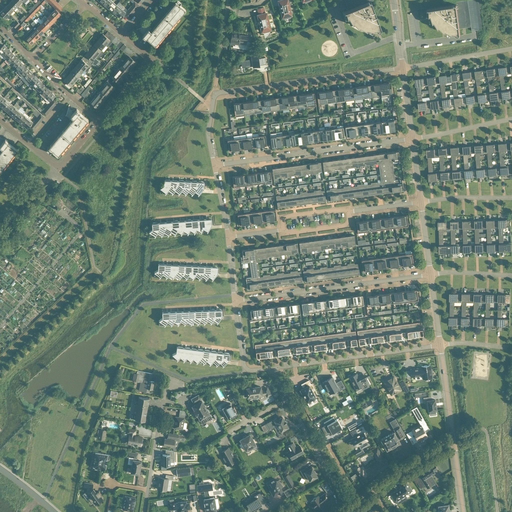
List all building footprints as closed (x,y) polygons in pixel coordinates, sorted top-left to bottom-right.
[(18,6),(12,0),(8,4),(14,10),(17,7),(19,10),(21,8),(18,6)] [(279,1),(283,17),(284,17),(284,19),(291,17),(290,15),(291,15),(287,0),(279,0),(280,1),(279,1)] [(373,1),(373,0),(339,0),(340,1),(341,0),(344,0),(347,8),(348,10),(371,2),(373,1)] [(471,0),(455,2),(456,5),(459,29),(471,27),(472,31),(477,30),(480,30),(484,29),(479,0),(471,0)] [(112,11),(117,5),(112,1),(107,7),(112,11)] [(155,46),(185,10),(176,2),(176,3),(149,35),(148,34),(150,31),(149,30),(151,28),(147,24),(146,25),(145,25),(136,29),(136,30),(139,28),(140,30),(139,31),(140,32),(141,32),(142,36),(144,38),(147,36),(148,37),(146,38),(155,46)] [(381,30),(371,2),(348,10),(344,12),(345,12),(347,18),(348,18),(349,17),(352,24),(353,23),(354,23),(359,28),(359,27),(360,26),(366,30),(367,29),(374,30),(374,29),(381,29),(381,30)] [(14,10),(8,4),(4,8),(10,14),(14,10)] [(116,15),(121,9),(117,5),(112,11),(116,15)] [(456,5),(428,9),(429,9),(430,15),(431,15),(433,22),(434,22),(435,21),(439,28),(439,27),(440,27),(445,31),(446,31),(445,31),(446,30),(453,34),(453,33),(453,32),(460,34),(460,35),(460,34),(459,29),(456,5)] [(265,13),(264,7),(257,9),(259,15),(258,15),(262,32),(263,31),(263,33),(270,32),(269,30),(270,29),(266,13),(265,13)] [(6,19),(10,14),(4,8),(0,13),(6,19)] [(61,15),(59,12),(57,10),(56,9),(51,13),(57,19),(61,15)] [(126,13),(126,12),(121,9),(116,15),(121,19),(124,16),(125,13),(126,13)] [(57,19),(51,13),(49,16),(47,13),(45,15),(53,23),(57,19)] [(53,23),(45,15),(43,17),(45,19),(43,22),(49,27),(53,23)] [(49,27),(43,22),(41,24),(38,22),(36,24),(44,31),(49,27)] [(44,31),(36,24),(32,28),(40,36),(44,31)] [(40,36),(32,28),(28,32),(36,40),(40,36)] [(36,40),(28,32),(24,37),(26,39),(31,44),(36,40)] [(111,40),(110,39),(107,37),(105,35),(103,34),(98,39),(106,46),(110,41),(111,40)] [(106,46),(98,39),(94,45),(101,51),(106,46)] [(231,41),(230,44),(233,45),(233,47),(246,49),(246,48),(250,49),(251,43),(247,42),(247,41),(231,39),(231,41)] [(2,55),(8,49),(7,47),(4,45),(4,44),(0,48),(0,56),(0,57),(2,55)] [(97,56),(101,51),(94,45),(89,50),(97,56)] [(7,59),(12,53),(8,49),(2,55),(4,57),(4,56),(7,59)] [(100,62),(95,58),(97,56),(89,50),(85,55),(88,57),(86,59),(92,64),(94,66),(97,64),(98,65),(100,62)] [(10,64),(17,57),(12,53),(7,59),(5,61),(9,65),(11,64),(10,64)] [(248,60),(245,60),(246,66),(249,65),(253,65),(253,67),(259,66),(259,64),(266,63),(265,57),(258,58),(258,54),(251,55),(252,59),(248,60)] [(133,59),(130,57),(129,56),(127,59),(125,58),(123,60),(132,68),(136,62),(135,61),(133,59)] [(15,67),(21,62),(20,61),(21,61),(19,58),(18,59),(17,57),(10,64),(11,64),(12,66),(13,65),(15,67)] [(90,66),(92,64),(86,59),(84,61),(82,59),(77,64),(86,72),(87,72),(89,69),(91,67),(90,66)] [(132,68),(123,60),(118,65),(120,67),(128,73),(132,68)] [(17,74),(25,66),(23,64),(24,64),(21,61),(21,62),(15,67),(18,70),(16,72),(17,74)] [(86,72),(77,64),(73,70),(80,76),(81,74),(83,76),(84,75),(86,72)] [(24,76),(29,70),(29,69),(27,67),(26,68),(25,66),(17,74),(22,78),(24,76)] [(511,74),(510,66),(498,68),(499,75),(500,83),(505,83),(504,75),(511,74)] [(128,73),(120,67),(116,72),(123,78),(128,73)] [(499,75),(498,68),(486,69),(487,77),(489,85),(493,84),(492,76),(499,75)] [(487,77),(486,69),(474,71),(476,79),(477,87),(481,86),(480,78),(487,77)] [(27,81),(33,75),(32,73),(32,72),(30,70),(29,70),(24,76),(26,78),(26,79),(27,81)] [(76,81),(80,76),(73,70),(68,75),(76,81)] [(123,78),(116,72),(115,71),(109,78),(117,85),(118,83),(119,83),(123,78)] [(476,79),(474,71),(463,73),(464,80),(465,88),(469,88),(468,80),(476,79)] [(464,80),(463,73),(451,74),(452,82),(453,90),(457,89),(456,81),(464,80)] [(452,82),(451,74),(439,76),(440,83),(441,92),(445,91),(444,83),(452,82)] [(31,85),(38,79),(37,78),(38,78),(35,76),(33,75),(27,81),(29,83),(31,85)] [(76,81),(68,75),(64,80),(71,86),(76,81)] [(440,83),(439,76),(427,78),(428,85),(429,93),(434,93),(432,84),(440,83)] [(35,90),(42,83),(40,81),(41,81),(38,78),(38,79),(31,85),(32,85),(34,87),(33,88),(35,90)] [(115,87),(117,85),(109,78),(102,86),(103,87),(111,93),(115,88),(115,87)] [(428,85),(427,78),(415,79),(416,87),(417,95),(422,94),(421,86),(428,85)] [(40,94),(46,87),(44,84),(43,85),(42,83),(35,90),(37,92),(36,93),(38,95),(40,94)] [(390,95),(388,83),(384,83),(384,84),(380,85),(379,85),(381,96),(381,99),(390,97),(389,95),(390,95)] [(511,97),(511,90),(506,91),(505,83),(500,83),(502,92),(503,99),(511,97)] [(379,85),(380,85),(379,84),(375,84),(375,86),(370,86),(372,98),(381,96),(379,85)] [(503,99),(502,92),(494,93),(493,84),(489,85),(489,92),(491,101),(503,99)] [(103,87),(102,86),(102,85),(99,89),(100,90),(99,92),(106,98),(111,93),(103,87)] [(363,99),(361,86),(357,87),(357,88),(353,89),(354,100),(363,99)] [(372,98),(370,86),(366,87),(366,86),(361,86),(363,99),(372,98)] [(491,101),(489,92),(482,93),(481,86),(477,87),(478,95),(479,102),(491,101)] [(43,99),(50,92),(49,90),(47,87),(46,88),(46,87),(40,94),(42,96),(41,97),(43,99)] [(354,100),(353,89),(348,89),(348,88),(344,89),(345,101),(354,100)] [(479,102),(478,95),(470,96),(469,88),(465,88),(466,97),(467,104),(479,102)] [(345,101),(344,89),(339,89),(339,90),(335,91),(336,102),(345,101)] [(467,104),(466,97),(458,98),(457,89),(453,90),(454,98),(455,106),(467,104)] [(106,98),(99,92),(97,90),(92,95),(95,97),(94,97),(102,103),(106,98)] [(336,102),(335,91),(330,92),(330,90),(325,91),(326,92),(327,104),(336,102)] [(455,106),(454,98),(447,99),(445,91),(441,92),(442,100),(443,107),(455,106)] [(50,101),(55,96),(54,96),(55,95),(52,93),(50,92),(43,99),(45,102),(47,100),(49,102),(50,101)] [(326,92),(321,93),(321,92),(317,92),(318,105),(327,104),(326,92)] [(316,105),(314,93),(309,93),(310,95),(305,95),(307,107),(316,105)] [(443,107),(442,100),(435,101),(434,93),(429,93),(430,100),(431,109),(443,107)] [(305,95),(305,94),(300,94),(301,96),(296,96),(298,108),(307,107),(305,95)] [(431,109),(430,100),(423,101),(422,94),(417,95),(418,103),(419,111),(431,109)] [(11,100),(6,95),(4,97),(0,101),(0,105),(3,108),(9,102),(11,100)] [(289,109),(287,96),(283,97),(283,98),(278,99),(280,110),(289,109)] [(298,108),(296,96),(292,97),(291,96),(287,96),(289,109),(298,108)] [(102,103),(94,97),(90,102),(97,109),(102,103)] [(280,110),(278,99),(274,99),(274,98),(269,99),(271,111),(280,110)] [(271,111),(269,99),(265,99),(265,101),(260,101),(262,113),(271,111)] [(262,113),(260,101),(256,102),(256,100),(251,101),(253,114),(262,113)] [(253,114),(251,101),(247,102),(247,103),(243,104),(244,115),(253,114)] [(8,112),(14,106),(9,102),(3,108),(8,112)] [(16,103),(14,106),(8,112),(13,116),(18,110),(21,107),(16,103)] [(244,115),(243,104),(238,104),(238,103),(233,104),(235,116),(244,115)] [(88,120),(79,113),(78,115),(77,114),(79,111),(76,109),(76,110),(72,109),(72,108),(70,107),(70,108),(68,107),(69,105),(66,114),(65,115),(69,119),(72,116),(73,117),(75,115),(77,116),(49,148),(49,149),(58,156),(88,120)] [(17,120),(23,114),(18,110),(13,116),(17,120)] [(22,124),(28,118),(23,114),(17,120),(22,124)] [(31,125),(33,123),(33,122),(28,118),(22,124),(27,129),(29,127),(31,125)] [(0,171),(17,149),(15,147),(8,142),(6,144),(6,143),(8,141),(5,138),(5,139),(1,138),(1,137),(0,137),(0,147),(1,146),(2,147),(4,144),(6,145),(0,152),(0,171)] [(511,150),(510,143),(498,144),(499,151),(500,159),(504,159),(503,151),(511,150)] [(499,151),(498,144),(486,145),(487,152),(488,160),(492,160),(491,152),(499,151)] [(487,152),(486,145),(474,146),(475,153),(476,161),(480,161),(479,153),(487,152)] [(475,153),(474,146),(462,147),(463,155),(464,162),(468,162),(468,154),(475,153)] [(463,155),(462,147),(450,148),(451,155),(452,163),(456,163),(456,156),(463,155)] [(451,155),(450,148),(439,149),(439,157),(440,164),(444,164),(444,156),(451,155)] [(439,157),(439,149),(426,150),(427,157),(428,165),(432,165),(432,158),(439,157)] [(399,162),(398,151),(391,152),(393,163),(399,162)] [(393,163),(391,152),(377,154),(378,164),(380,173),(394,172),(393,163)] [(372,166),(371,156),(368,156),(368,155),(364,156),(365,166),(368,166),(368,167),(372,166)] [(365,166),(364,156),(359,157),(357,158),(358,168),(362,168),(362,166),(365,166)] [(358,168),(357,158),(354,158),(354,157),(350,158),(351,168),(355,167),(355,169),(358,168)] [(351,168),(350,158),(346,158),(346,159),(343,159),(345,170),(348,170),(348,168),(351,168)] [(345,170),(343,159),(341,160),(341,159),(336,160),(338,170),(341,169),(341,171),(345,170)] [(511,174),(511,166),(505,167),(504,159),(500,159),(500,168),(501,175),(511,174)] [(338,170),(336,160),(332,160),(332,161),(330,161),(331,172),(335,171),(334,170),(338,170)] [(501,175),(500,168),(493,168),(492,160),(488,160),(488,169),(489,176),(501,175)] [(331,172),(330,161),(327,162),(327,161),(322,162),(324,172),(327,171),(327,172),(331,172)] [(489,176),(488,169),(481,169),(480,161),(476,161),(476,170),(477,177),(489,176)] [(322,172),(320,162),(316,162),(316,163),(313,163),(315,174),(318,174),(318,172),(322,172)] [(477,177),(476,170),(469,170),(468,162),(464,162),(464,171),(465,178),(477,177)] [(315,174),(313,163),(311,164),(311,163),(306,164),(308,174),(311,173),(311,175),(315,174)] [(465,178),(464,171),(457,171),(456,163),(452,163),(452,172),(453,179),(465,178)] [(308,174),(306,164),(302,164),(302,165),(300,165),(301,176),(305,176),(305,174),(308,174)] [(453,179),(452,172),(445,172),(444,164),(440,164),(440,173),(441,180),(453,179)] [(301,176),(300,165),(297,166),(297,165),(293,166),(294,176),(297,175),(298,176),(301,176)] [(441,180),(440,173),(433,173),(432,165),(428,165),(429,173),(428,174),(429,181),(441,180)] [(294,176),(293,166),(288,166),(289,167),(286,167),(288,178),(291,177),(291,176),(294,176)] [(281,177),(279,167),(275,168),(275,169),(273,169),(273,168),(272,168),(274,180),(277,179),(277,178),(281,177)] [(288,178),(286,167),(284,168),(283,167),(279,167),(281,177),(284,177),(284,178),(288,178)] [(272,184),(270,171),(267,172),(264,172),(265,183),(265,182),(265,185),(272,184)] [(396,191),(395,180),(394,172),(380,173),(381,183),(382,193),(396,191)] [(240,188),(240,186),(239,176),(235,176),(232,176),(234,187),(234,189),(240,188)] [(402,179),(395,180),(396,191),(403,190),(402,179)] [(160,188),(160,193),(165,194),(172,194),(178,194),(185,195),(191,195),(198,195),(204,188),(204,182),(197,182),(191,182),(184,181),(178,181),(170,181),(164,180),(164,186),(160,188)] [(376,193),(374,182),(371,183),(371,184),(367,185),(369,195),(373,194),(373,193),(376,193)] [(382,193),(381,183),(378,183),(378,182),(374,182),(376,193),(378,193),(382,193)] [(362,195),(360,184),(357,185),(357,186),(354,187),(355,196),(360,196),(359,195),(362,195)] [(369,195),(367,185),(364,185),(364,184),(360,184),(362,195),(364,195),(365,195),(369,195)] [(348,197),(347,186),(343,187),(343,188),(340,188),(342,198),(346,198),(346,197),(348,197)] [(355,196),(354,187),(351,187),(350,186),(347,186),(348,197),(351,196),(351,197),(355,196)] [(342,198),(340,188),(337,189),(337,187),(333,188),(335,199),(337,198),(337,199),(342,198)] [(335,199),(333,188),(330,188),(330,190),(326,190),(328,200),(332,200),(332,199),(335,199)] [(318,201),(317,190),(313,191),(314,192),(310,192),(312,202),(316,202),(316,201),(318,201)] [(326,201),(324,191),(321,191),(321,190),(317,190),(318,201),(321,200),(321,201),(326,201)] [(305,203),(303,192),(300,192),(300,194),(297,194),(298,204),(302,204),(302,203),(305,203)] [(312,202),(310,192),(307,193),(307,192),(303,192),(305,203),(307,202),(307,203),(312,202)] [(298,204),(297,194),(293,195),(293,193),(290,194),(291,205),(294,204),(294,205),(298,204)] [(291,205),(290,194),(286,194),(286,196),(283,196),(284,206),(289,206),(289,205),(291,205)] [(284,206),(283,196),(280,197),(280,195),(276,196),(277,207),(278,207),(278,206),(280,206),(280,207),(284,206)] [(59,209),(63,205),(55,198),(52,202),(59,209)] [(149,232),(149,237),(154,237),(161,236),(168,235),(174,235),(181,234),(187,234),(194,233),(198,233),(200,233),(207,232),(212,224),(212,218),(205,219),(198,220),(191,220),(185,221),(178,221),(172,222),(165,222),(159,223),(152,223),(152,229),(149,232)] [(511,227),(511,219),(498,220),(498,227),(499,235),(503,235),(503,227),(511,227)] [(487,229),(486,220),(474,221),(475,229),(475,236),(479,236),(479,229),(487,229)] [(498,227),(498,220),(486,220),(487,229),(487,236),(491,235),(491,228),(498,227)] [(451,230),(450,221),(438,222),(438,229),(439,229),(439,237),(443,237),(443,230),(451,230)] [(463,228),(462,221),(450,221),(451,230),(451,237),(455,237),(455,229),(463,228)] [(475,229),(474,221),(462,221),(463,228),(463,236),(467,236),(467,230),(475,229)] [(355,245),(354,235),(350,236),(347,237),(348,247),(352,247),(352,245),(355,245)] [(499,251),(499,244),(491,244),(491,235),(487,236),(487,243),(487,252),(499,251)] [(511,251),(511,242),(503,243),(503,235),(499,235),(499,244),(499,251),(511,251)] [(348,247),(347,237),(345,237),(344,236),(340,237),(341,247),(345,246),(345,248),(348,247)] [(475,252),(475,245),(467,245),(467,236),(463,236),(463,244),(463,253),(475,252)] [(487,252),(487,243),(479,243),(479,236),(475,236),(475,245),(475,252),(487,252)] [(341,247),(340,237),(336,237),(336,238),(333,238),(335,249),(338,249),(338,247),(341,247)] [(451,253),(451,244),(443,244),(443,237),(439,237),(439,246),(439,253),(451,253)] [(463,253),(463,244),(455,244),(455,237),(451,237),(451,244),(451,253),(463,253)] [(335,249),(333,238),(331,239),(331,238),(326,239),(328,249),(331,248),(331,250),(335,249)] [(328,249),(326,239),(322,239),(322,240),(320,240),(321,251),(325,250),(325,249),(328,249)] [(321,251),(320,240),(317,241),(317,240),(313,241),(314,251),(317,250),(318,251),(321,251)] [(314,251),(313,241),(308,241),(309,242),(306,242),(308,253),(311,252),(311,251),(314,251)] [(308,253),(306,242),(304,243),(304,242),(299,242),(300,252),(304,252),(304,253),(308,253)] [(298,253),(297,243),(292,243),(293,244),(290,244),(291,255),(295,255),(295,253),(298,253)] [(291,255),(290,244),(288,245),(287,244),(283,245),(284,255),(288,254),(288,256),(291,255)] [(284,255),(283,245),(279,245),(279,246),(276,246),(278,257),(281,256),(281,255),(284,255)] [(278,257),(276,246),(274,247),(274,246),(269,247),(271,256),(274,256),(274,257),(278,257)] [(271,256),(269,247),(265,247),(265,248),(263,248),(264,259),(268,258),(268,257),(271,256)] [(259,268),(257,258),(256,248),(248,249),(249,262),(250,270),(259,268)] [(264,259),(263,248),(260,248),(256,248),(257,258),(260,258),(261,259),(264,259)] [(249,262),(248,249),(242,250),(243,257),(241,258),(242,263),(249,262)] [(352,274),(351,263),(347,264),(347,265),(344,266),(345,276),(350,275),(350,274),(352,274)] [(359,274),(358,264),(354,264),(354,263),(351,263),(352,274),(355,274),(359,274)] [(154,272),(154,277),(159,277),(166,278),(172,278),(179,278),(186,279),(192,279),(199,279),(205,280),(212,280),(218,272),(218,267),(211,266),(205,266),(198,266),(191,266),(185,265),(178,265),(172,265),(165,264),(158,264),(158,269),(154,272)] [(338,276),(337,265),(333,266),(334,267),(330,267),(332,277),(336,277),(336,276),(338,276)] [(345,276),(344,266),(341,266),(341,265),(337,265),(338,276),(341,275),(341,276),(345,276)] [(325,278),(323,267),(320,267),(320,269),(317,269),(318,279),(322,279),(322,278),(325,278)] [(332,277),(330,267),(327,268),(327,267),(323,267),(325,278),(327,277),(327,278),(332,277)] [(261,287),(260,277),(259,268),(250,270),(251,277),(246,278),(247,289),(261,287)] [(318,279),(317,269),(313,270),(313,268),(310,269),(311,280),(314,279),(314,280),(318,279)] [(311,280),(310,269),(306,269),(306,271),(303,271),(304,281),(309,281),(309,280),(311,280)] [(295,282),(294,271),(290,272),(290,273),(287,273),(288,283),(293,283),(293,282),(295,282)] [(302,281),(301,271),(297,272),(297,271),(294,271),(295,282),(298,281),(298,282),(302,281)] [(288,283),(287,273),(284,274),(284,272),(280,273),(281,284),(284,283),(284,284),(288,283)] [(281,284),(280,273),(276,273),(277,275),(273,275),(275,285),(279,285),(279,284),(281,284)] [(275,285),(273,275),(270,276),(270,274),(266,275),(268,285),(270,285),(270,286),(275,285)] [(462,302),(462,293),(449,293),(449,301),(450,301),(450,309),(454,309),(454,302),(462,302)] [(474,303),(474,294),(462,293),(462,302),(462,310),(466,310),(466,302),(474,303)] [(486,303),(486,294),(474,294),(474,303),(474,310),(478,310),(478,303),(486,303)] [(498,302),(498,294),(486,294),(486,303),(486,311),(490,311),(490,302),(498,302)] [(498,294),(498,302),(498,311),(502,311),(502,303),(510,303),(510,295),(498,294)] [(461,325),(461,318),(454,317),(454,309),(450,309),(449,317),(449,325),(461,325)] [(169,312),(162,312),(162,318),(159,321),(159,326),(164,326),(171,325),(177,325),(184,325),(191,324),(197,324),(204,324),(211,323),(217,323),(222,315),(222,310),(215,310),(208,310),(202,310),(195,311),(189,311),(182,311),(175,312),(169,312)] [(473,325),(473,317),(466,316),(466,310),(462,310),(461,318),(461,325),(473,325)] [(478,318),(478,310),(474,310),(473,317),(473,325),(485,326),(485,318),(478,318)] [(490,318),(490,311),(486,311),(485,318),(485,326),(497,326),(497,318),(490,318)] [(502,318),(502,311),(498,311),(497,318),(497,326),(510,326),(510,319),(502,318)] [(424,330),(423,322),(421,322),(412,323),(414,337),(420,336),(420,335),(423,334),(422,331),(424,330)] [(414,337),(412,323),(403,325),(404,337),(408,336),(408,337),(414,337)] [(404,337),(403,325),(394,326),(396,339),(401,338),(401,337),(404,337)] [(396,339),(394,326),(385,327),(386,339),(389,339),(390,340),(396,339)] [(386,339),(385,327),(376,328),(377,341),(383,341),(383,340),(386,339)] [(377,341),(376,328),(366,330),(368,342),(371,341),(371,342),(377,341)] [(368,342),(366,330),(357,331),(359,344),(365,343),(365,342),(368,342)] [(357,344),(355,331),(346,332),(347,345),(351,344),(351,345),(357,344)] [(347,345),(346,332),(337,334),(339,347),(345,346),(344,345),(347,345)] [(339,347),(337,334),(328,335),(329,347),(333,347),(333,348),(339,347)] [(329,347),(328,335),(319,336),(320,349),(326,348),(329,347)] [(320,349),(319,336),(309,337),(311,350),(314,349),(314,350),(320,349)] [(311,350),(309,337),(300,339),(302,352),(308,351),(308,350),(311,350)] [(302,352),(300,339),(291,340),(293,352),(296,352),(302,352)] [(293,352),(291,340),(282,341),(284,354),(290,353),(290,352),(293,352)] [(284,354),(282,341),(273,342),(275,354),(278,354),(278,355),(284,354)] [(275,354),(273,342),(264,344),(266,357),(272,356),(272,355),(275,354)] [(266,357),(264,344),(255,345),(256,357),(259,357),(266,357)] [(172,354),(171,360),(177,360),(183,361),(190,362),(196,363),(203,364),(209,365),(216,366),(223,366),(229,359),(230,354),(223,353),(216,352),(210,351),(203,350),(197,350),(190,349),(184,348),(177,347),(176,352),(172,354)] [(430,365),(424,366),(425,367),(410,369),(411,377),(422,375),(423,379),(432,378),(430,365)] [(134,374),(132,381),(139,382),(139,380),(144,381),(142,391),(150,393),(150,389),(153,389),(154,381),(149,380),(149,376),(147,376),(148,373),(145,372),(138,371),(137,374),(134,374)] [(349,377),(355,389),(360,386),(362,390),(369,386),(362,373),(357,375),(357,373),(349,377)] [(401,390),(394,378),(393,376),(384,381),(391,395),(401,390)] [(336,383),(332,377),(323,382),(330,394),(338,389),(339,391),(345,388),(341,380),(336,383)] [(311,384),(309,380),(301,384),(303,388),(300,390),(306,402),(316,397),(311,389),(314,388),(312,383),(311,384)] [(263,390),(261,391),(260,387),(246,388),(248,397),(252,396),(252,399),(258,398),(258,396),(263,395),(262,395),(265,394),(267,396),(271,394),(267,388),(263,390)] [(201,401),(200,399),(201,399),(198,395),(191,399),(194,403),(195,402),(196,404),(192,406),(195,411),(194,411),(197,416),(197,415),(200,420),(205,417),(206,420),(206,421),(212,418),(202,401),(201,401)] [(149,398),(139,397),(138,404),(136,403),(135,405),(134,405),(133,413),(136,413),(135,419),(145,421),(146,415),(147,411),(146,411),(147,406),(148,406),(149,398)] [(436,410),(435,399),(431,400),(431,397),(424,398),(424,403),(426,403),(427,408),(428,408),(429,411),(430,411),(430,414),(436,413),(435,410),(436,410)] [(370,398),(360,403),(363,409),(373,403),(370,398)] [(419,413),(423,411),(418,400),(414,403),(419,413)] [(233,406),(232,407),(230,403),(229,404),(228,403),(223,406),(223,407),(222,408),(228,419),(230,418),(230,419),(235,416),(235,415),(236,414),(234,411),(235,410),(236,410),(233,406)] [(176,417),(174,428),(182,429),(184,418),(185,418),(185,415),(185,412),(184,411),(180,410),(179,414),(179,417),(176,417)] [(277,418),(274,419),(272,420),(275,425),(276,424),(279,429),(277,430),(280,434),(284,432),(283,430),(288,427),(282,417),(277,419),(277,418)] [(325,426),(321,428),(326,436),(331,433),(332,434),(334,432),(342,428),(337,419),(335,420),(333,417),(324,423),(325,426)] [(406,434),(410,440),(413,437),(412,435),(414,434),(417,439),(419,438),(421,440),(428,436),(424,431),(429,428),(423,418),(421,420),(421,419),(420,420),(419,421),(421,425),(420,425),(420,426),(415,429),(415,428),(412,430),(406,434)] [(356,422),(348,427),(350,431),(358,426),(356,422)] [(367,432),(363,426),(356,430),(359,434),(357,436),(351,439),(355,446),(358,445),(359,444),(362,448),(362,449),(368,445),(367,444),(365,440),(367,439),(364,434),(367,432)] [(381,440),(387,450),(391,447),(392,447),(395,445),(400,442),(398,439),(399,439),(405,436),(399,426),(394,429),(395,432),(394,432),(389,435),(385,437),(381,440)] [(143,440),(142,439),(142,437),(134,436),(134,434),(135,434),(136,430),(128,428),(127,432),(130,433),(130,435),(129,435),(128,439),(125,438),(124,443),(128,443),(128,444),(137,445),(138,446),(138,445),(141,446),(141,444),(142,443),(143,440)] [(164,446),(173,447),(175,438),(178,439),(179,437),(184,438),(185,436),(168,433),(168,437),(168,439),(165,439),(164,446)] [(257,447),(250,435),(240,440),(246,450),(252,447),(253,449),(257,447)] [(293,443),(292,443),(288,446),(290,451),(288,452),(292,459),(304,453),(299,445),(295,448),(294,446),(295,446),(293,443)] [(236,461),(228,447),(223,450),(220,445),(215,448),(218,454),(220,452),(227,466),(236,461)] [(359,471),(356,472),(359,477),(360,476),(361,479),(362,479),(364,482),(370,478),(371,477),(372,476),(373,476),(373,477),(377,474),(372,466),(379,461),(381,465),(385,462),(377,448),(372,451),(377,460),(364,470),(362,468),(360,470),(360,469),(358,470),(359,471)] [(174,451),(166,449),(166,454),(162,454),(163,466),(170,466),(170,461),(174,461),(174,451)] [(95,467),(95,468),(100,469),(101,468),(105,468),(107,460),(109,460),(110,455),(93,452),(92,457),(95,458),(93,466),(95,467)] [(139,474),(141,461),(136,460),(136,458),(137,458),(138,453),(128,452),(127,457),(133,458),(133,460),(131,473),(139,474)] [(419,476),(425,485),(427,484),(427,485),(428,484),(430,482),(427,477),(434,472),(434,471),(437,469),(434,464),(431,466),(430,466),(426,468),(423,470),(424,470),(420,473),(421,475),(419,476)] [(260,472),(263,478),(274,471),(270,466),(260,472)] [(189,468),(177,469),(178,476),(190,475),(194,474),(193,467),(189,468)] [(310,481),(317,476),(312,468),(309,470),(307,467),(300,470),(304,477),(306,475),(310,481)] [(166,475),(165,478),(159,477),(157,489),(167,490),(168,479),(173,480),(174,476),(166,475)] [(273,488),(270,490),(273,495),(278,493),(282,491),(280,488),(283,487),(279,480),(277,482),(275,479),(270,482),(273,488)] [(401,488),(391,494),(395,501),(398,504),(408,498),(405,494),(412,490),(406,481),(399,485),(401,488)] [(103,499),(100,495),(101,494),(99,491),(96,493),(93,489),(92,490),(92,488),(93,484),(84,482),(84,487),(88,488),(87,492),(88,493),(87,494),(90,497),(89,498),(92,501),(95,504),(97,503),(97,504),(102,501),(101,500),(103,499)] [(212,483),(198,485),(199,491),(204,490),(205,499),(204,499),(205,503),(204,503),(205,507),(206,511),(211,511),(215,511),(215,510),(216,510),(215,506),(216,506),(215,502),(214,502),(214,497),(209,498),(208,490),(212,489),(212,483)] [(289,488),(283,491),(287,497),(292,494),(289,488)] [(256,499),(246,504),(248,507),(247,508),(248,509),(249,509),(251,511),(254,509),(255,510),(258,508),(258,507),(262,505),(261,504),(266,501),(260,492),(254,496),(256,499)] [(325,502),(330,499),(326,493),(319,498),(318,496),(316,498),(315,497),(313,499),(313,500),(311,501),(312,503),(309,505),(313,510),(316,508),(319,511),(320,510),(321,510),(323,509),(324,508),(325,506),(323,503),(325,502)] [(123,510),(133,511),(135,498),(125,496),(123,510)] [(174,503),(173,503),(171,504),(172,509),(178,508),(178,511),(187,510),(187,508),(190,508),(189,502),(186,503),(186,501),(177,502),(177,503),(174,503)]
